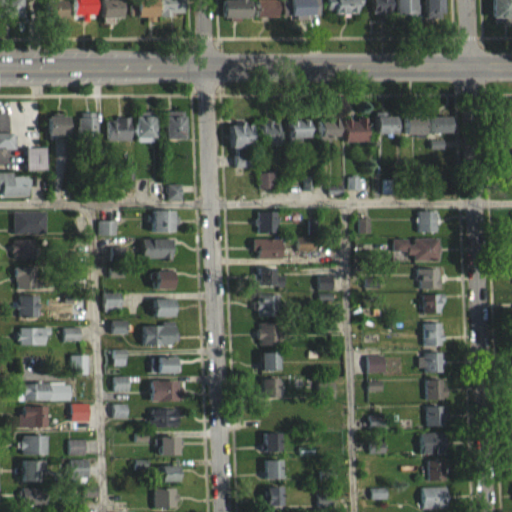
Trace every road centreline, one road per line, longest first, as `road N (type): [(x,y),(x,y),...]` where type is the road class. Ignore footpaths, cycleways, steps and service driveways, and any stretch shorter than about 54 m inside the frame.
road 1 (residential): [(464,0),(484,511)]
road 2 (residential): [(201,0),(220,511)]
road 3 (residential): [(0,64),(511,63)]
